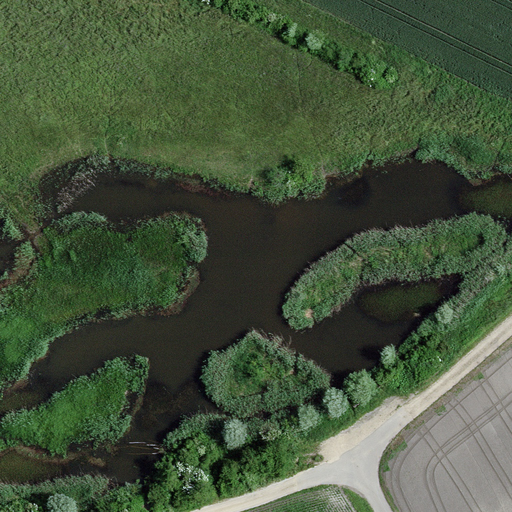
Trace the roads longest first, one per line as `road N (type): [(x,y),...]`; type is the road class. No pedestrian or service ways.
road 1 (track): [(356,450),(511,321)]
road 2 (track): [(164,511),(356,450)]
